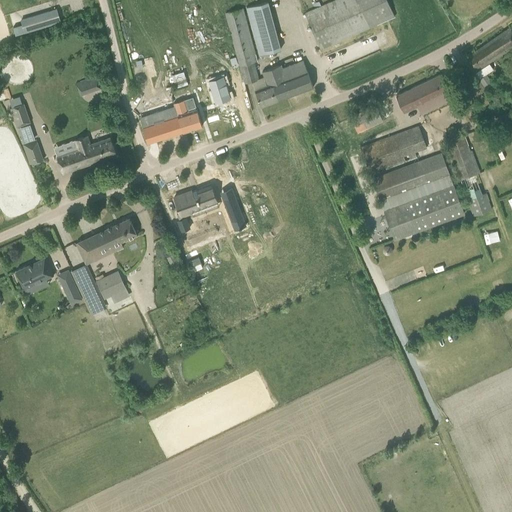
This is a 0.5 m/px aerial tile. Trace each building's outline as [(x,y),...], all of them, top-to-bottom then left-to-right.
[(387,0),(332,0),(305,12),(321,49),(394,16),(387,0)] [(57,8),(20,19),(24,33),(61,22),(57,8)] [(243,8),(225,12),(242,72),(244,82),(254,79),(257,88),(255,89),(261,106),(313,87),(303,60),(294,64),(282,68),(281,64),(261,71),(263,76),(258,78),(254,62),(257,61),(243,8)] [(476,73),(488,91),(494,87),(486,74),(492,69),(489,64),(511,47),(511,29),(510,26),(465,57),(476,73)] [(281,48),(276,29),(254,35),(259,54),(281,48)] [(437,98),(449,92),(441,74),(396,95),(404,112),(417,106),(419,109),(420,110),(422,111),(425,111),(428,110),(440,104),(437,98)] [(485,94),(487,93),(476,76),(459,87),(470,104),(477,99),(483,108),(491,103),(485,94)] [(76,82),(80,95),(88,92),(83,80),(76,82)] [(174,103),(173,103),(174,106),(175,106),(178,114),(184,131),(202,125),(199,116),(196,108),(192,97),(183,100),(174,103)] [(30,123),(23,103),(10,107),(17,127),(30,123)] [(376,104),(350,116),(351,117),(357,131),(383,119),(376,104)] [(150,115),(140,118),(143,127),(148,143),(183,131),(183,132),(184,131),(178,114),(175,106),(174,106),(176,113),(165,116),(162,110),(149,114),(150,115)] [(359,146),(369,173),(392,164),(393,165),(416,157),(414,152),(435,144),(428,125),(420,128),(418,125),(359,146)] [(447,134),(449,138),(446,139),(471,206),(488,199),(486,191),(482,193),(475,173),(477,172),(464,134),(459,135),(458,130),(453,128),(449,129),(447,134)] [(56,155),(63,173),(116,154),(110,137),(90,144),(87,135),(73,140),(76,148),(56,155)] [(23,144),(29,164),(43,160),(36,139),(23,144)] [(491,140),(482,142),(487,165),(496,163),(491,140)] [(511,151),(500,156),(504,165),(511,162),(511,151)] [(371,177),(380,201),(450,176),(441,152),(371,177)] [(192,189),(174,196),(180,212),(177,213),(179,219),(177,220),(181,230),(190,227),(186,217),(185,217),(184,215),(192,212),(191,209),(216,199),(217,199),(211,183),(196,189),(193,190),(192,189)] [(385,210),(396,238),(464,212),(453,184),(385,210)] [(233,190),(222,195),(234,224),(245,219),(233,190)] [(126,219),(76,242),(86,264),(109,253),(107,248),(137,234),(129,217),(126,219)] [(366,237),(369,245),(385,239),(381,231),(366,237)] [(502,247),(490,251),(493,261),(505,257),(502,247)] [(172,253),(166,256),(174,275),(181,271),(172,253)] [(53,275),(45,256),(32,262),(33,263),(27,266),(27,265),(16,270),(24,288),(35,283),(37,289),(45,285),(43,279),(53,275)] [(102,276),(95,279),(104,298),(111,295),(126,288),(117,269),(102,276)] [(506,279),(495,282),(499,292),(509,288),(506,279)] [(82,298),(73,280),(62,285),(71,303),(82,298)] [(452,310),(461,306),(457,297),(448,301),(452,310)]
